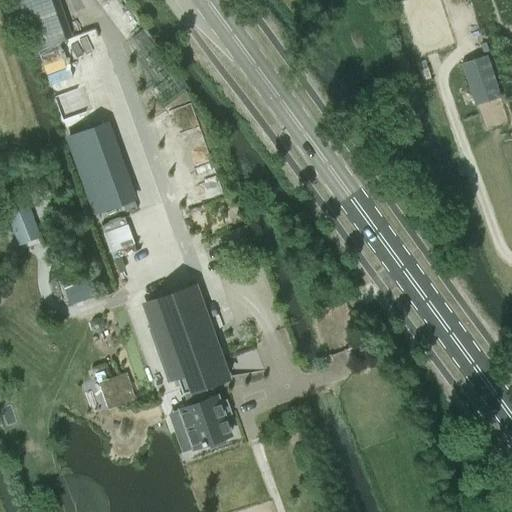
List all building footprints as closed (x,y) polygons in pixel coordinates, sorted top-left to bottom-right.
[(16,0),(32,49),(69,36),(56,0),(16,0)] [(485,55),(460,64),(473,105),(499,97),(485,55)] [(107,121),(66,136),(93,214),(135,199),(107,121)] [(0,195),(0,196),(19,245),(41,237),(22,187),(0,195)] [(127,225),(103,233),(110,252),(134,244),(127,225)] [(251,241),(246,225),(228,232),(232,247),(251,241)] [(179,381),(183,394),(208,385),(214,383),(230,377),(196,284),(141,304),(170,384),(179,381)] [(126,373),(101,381),(110,409),(135,400),(126,373)] [(208,385),(183,394),(188,405),(177,409),(178,411),(170,414),(177,433),(185,430),(192,451),(206,446),(208,452),(226,445),(224,439),(233,436),(215,386),(214,383),(208,385)]
